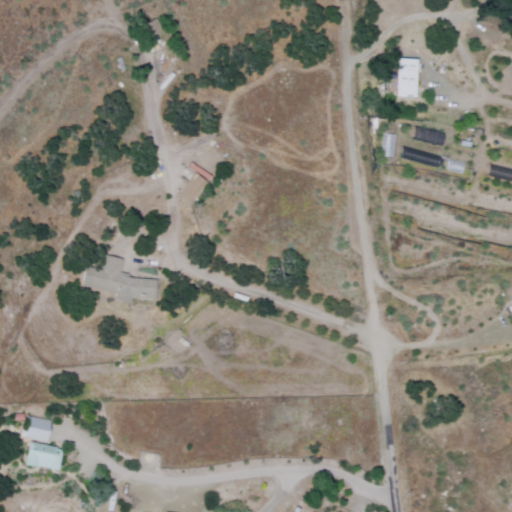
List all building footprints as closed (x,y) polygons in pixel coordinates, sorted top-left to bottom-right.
[(133,26),(138,39),(158,31),(154,19),(133,26)] [(411,96),(412,58),(391,57),(390,96),(411,96)] [(189,202),(202,180),(189,172),(176,194),(189,202)] [(155,282),(117,273),(120,259),(102,255),(99,271),(81,266),(77,285),(111,293),(111,295),(149,304),(155,282)] [(18,436),(40,442),(46,421),(24,415),(18,436)] [(54,471),(58,448),(23,441),(19,463),(54,471)]
